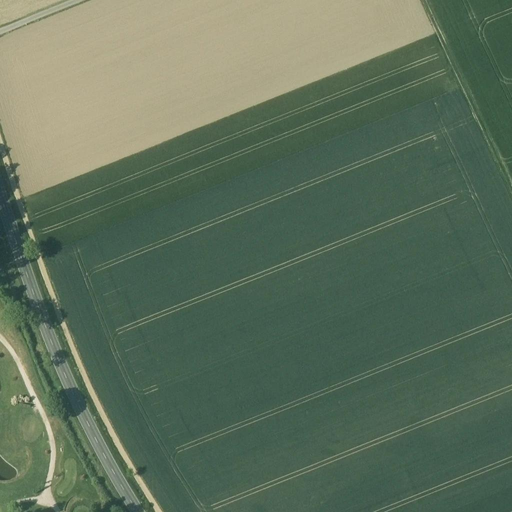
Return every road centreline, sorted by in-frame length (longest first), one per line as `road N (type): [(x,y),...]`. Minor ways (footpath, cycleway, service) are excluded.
road 1 (track): [(0,141),(78,364),(158,511)]
road 2 (tertiary): [(0,196),(54,353),(136,511)]
road 3 (track): [(424,0),(511,183)]
